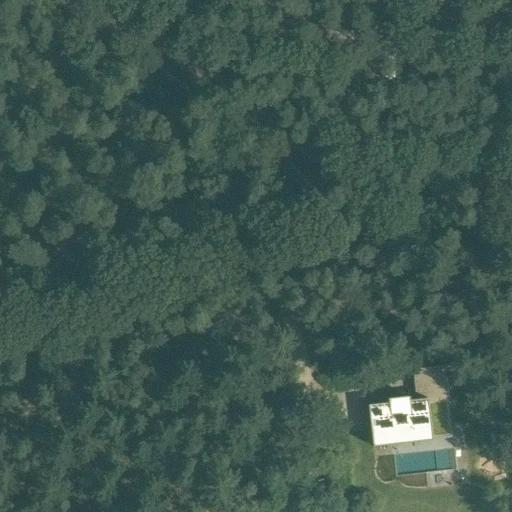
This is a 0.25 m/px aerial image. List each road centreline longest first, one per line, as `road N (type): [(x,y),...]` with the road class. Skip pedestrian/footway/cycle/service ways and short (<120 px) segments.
road 1 (track): [(352,226),(0,348)]
road 2 (track): [(352,226),(60,0)]
road 3 (unknown): [(374,219),(344,182),(107,0)]
road 4 (track): [(511,171),(374,219)]
